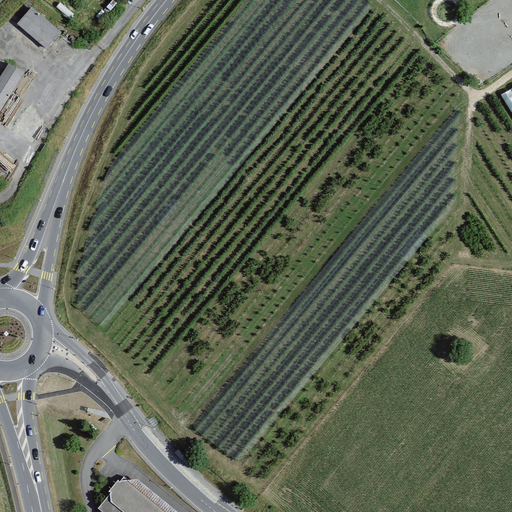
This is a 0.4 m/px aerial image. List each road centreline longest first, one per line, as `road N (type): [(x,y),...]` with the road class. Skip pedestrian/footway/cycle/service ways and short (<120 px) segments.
road 1 (secondary): [(172,0),(118,74),(76,153),(26,303)]
road 2 (unclassified): [(218,511),(161,459),(105,384),(42,345)]
road 3 (primary): [(11,372),(39,511)]
